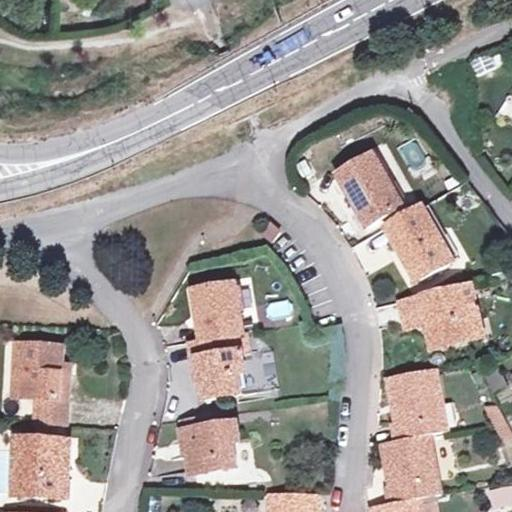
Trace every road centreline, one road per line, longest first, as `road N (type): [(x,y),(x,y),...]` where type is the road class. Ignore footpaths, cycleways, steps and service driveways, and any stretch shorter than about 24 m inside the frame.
road 1 (residential): [(0,237),(159,195),(408,68)]
road 2 (secondary): [(393,0),(125,138),(47,165)]
